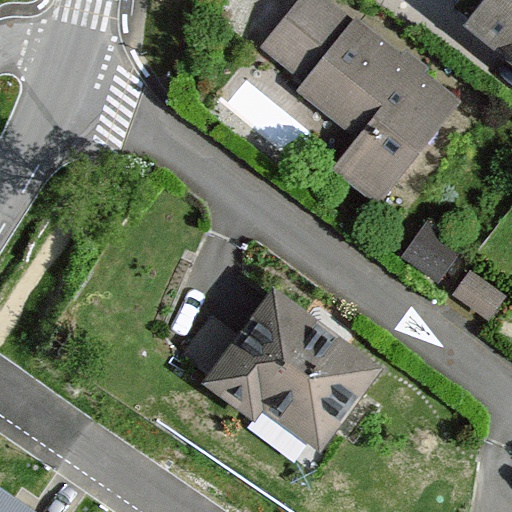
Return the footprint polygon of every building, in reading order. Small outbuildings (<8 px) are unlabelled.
[(487,0),(475,15),(485,23),(502,0),(487,0)] [(511,0),(502,0),(485,23),(478,31),(511,57),(511,0)] [(345,45),(295,8),(256,60),(304,96),(299,104),(299,106),(355,151),(333,180),(371,210),(447,112),(353,36),(345,45)] [(260,397),(314,437),(319,439),(368,370),(275,300),(240,347),(214,381),(250,408),(260,397)] [(240,347),(213,327),(188,360),(214,381),(240,347)]
